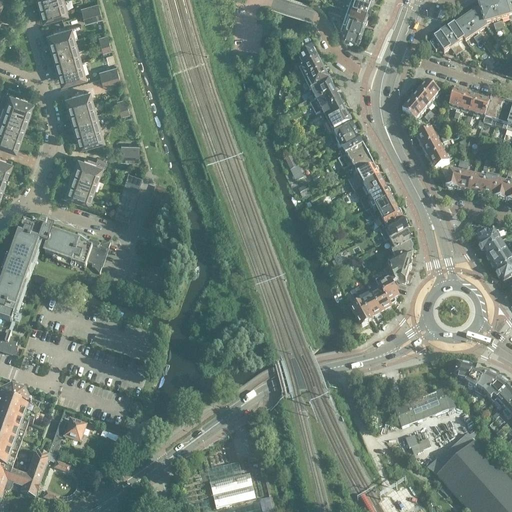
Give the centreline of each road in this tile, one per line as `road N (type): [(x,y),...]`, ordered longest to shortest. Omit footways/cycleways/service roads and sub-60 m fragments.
road 1 (primary): [(90,511),(256,396),(395,350),(431,325)]
road 2 (secondary): [(378,81),(379,125),(423,216),(440,289)]
road 3 (secondary): [(432,212),(389,120),(386,99),(400,55)]
road 4 (residential): [(118,279),(129,240),(31,195)]
